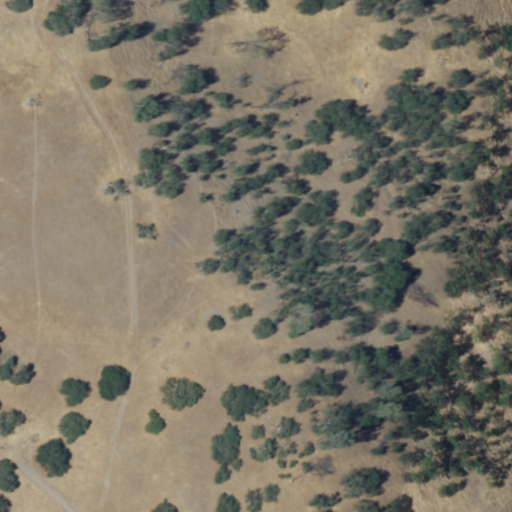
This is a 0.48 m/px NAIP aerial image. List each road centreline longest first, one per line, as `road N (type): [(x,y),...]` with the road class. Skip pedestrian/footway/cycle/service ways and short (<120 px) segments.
road 1 (track): [(70,0),(109,35),(415,511)]
road 2 (track): [(102,511),(147,322)]
